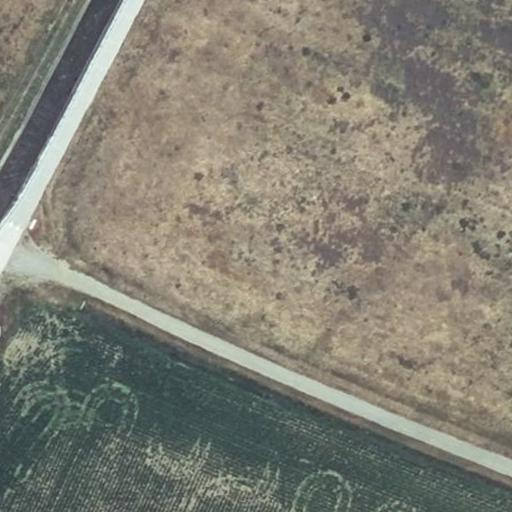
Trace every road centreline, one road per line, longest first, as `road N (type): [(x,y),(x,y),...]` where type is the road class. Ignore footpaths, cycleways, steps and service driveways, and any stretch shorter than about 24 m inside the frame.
road 1 (track): [(511,468),(0,252)]
road 2 (track): [(0,135),(72,0)]
